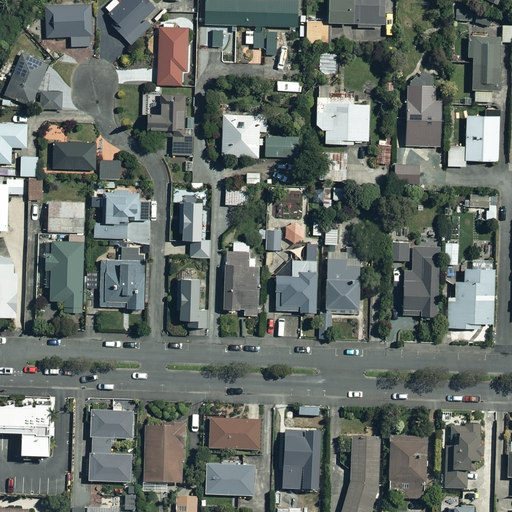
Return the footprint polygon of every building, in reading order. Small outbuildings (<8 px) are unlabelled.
[(110,0),(102,8),(107,13),(105,15),(113,24),(111,26),(129,45),(145,29),(138,22),(155,6),(149,0),(110,0)] [(281,0),(280,0),(203,0),(203,25),(294,27),(294,1),(281,0)] [(355,29),(378,29),(378,25),(381,25),(381,5),(375,5),(375,0),(323,0),(324,24),(355,23),(355,29)] [(91,4),(44,6),(45,37),(69,36),(70,47),(93,46),(91,4)] [(470,10),(454,10),(454,22),(471,21),(470,10)] [(490,18),(476,14),(473,23),(487,27),(490,18)] [(329,26),(305,27),(306,43),(330,43),(329,26)] [(511,26),(501,26),(501,42),(510,42),(511,26)] [(186,29),(157,28),(155,84),(179,85),(179,70),(185,71),(186,29)] [(211,47),(211,29),(201,29),(201,47),(211,47)] [(211,29),(211,47),(220,47),(220,29),(211,29)] [(261,31),(253,31),(253,49),(262,49),(261,31)] [(274,33),(265,33),(265,49),(274,48),(274,33)] [(496,37),(466,37),(466,56),(469,56),(470,90),(473,90),(474,102),(490,101),(490,90),(496,90),(496,37)] [(49,65),(21,52),(1,95),(29,108),(49,65)] [(301,82),(276,82),(275,91),(301,92),(301,82)] [(404,110),(403,110),(403,146),(437,146),(437,100),(434,100),(434,85),(404,85),(404,110)] [(59,92),(39,91),(38,109),(58,110),(59,92)] [(190,136),(194,136),(194,117),(189,117),(189,95),(154,95),(154,114),(142,114),(142,130),(171,130),(171,155),(190,155),(190,136)] [(314,98),(313,124),(318,130),(323,130),(322,144),(352,144),(352,141),(366,141),(365,106),(356,104),(352,101),(350,97),(314,98)] [(219,156),(256,157),(256,146),(260,146),(260,137),(256,137),(256,131),(265,131),(265,120),(259,120),(259,115),(220,115),(219,156)] [(497,116),(464,116),(463,145),(446,145),(445,166),(463,166),(464,160),(496,161),(497,116)] [(26,125),(0,123),(0,163),(9,164),(10,147),(25,148),(26,125)] [(297,137),(263,137),(263,156),(297,156),(297,137)] [(388,140),(375,141),(376,164),(389,163),(388,140)] [(95,143),(52,142),(51,168),(95,169),(95,143)] [(345,154),(318,153),(317,180),(344,181),(345,154)] [(35,156),(19,156),(20,176),(35,176),(35,156)] [(171,184),(184,184),(184,172),(190,172),(190,158),(171,158),(171,184)] [(118,160),(98,161),(99,179),(118,178),(118,160)] [(419,166),(393,166),(393,185),(419,185),(419,166)] [(22,180),(5,179),(5,186),(0,185),(0,230),(5,230),(6,194),(22,194),(22,180)] [(40,180),(28,180),(28,199),(40,199),(40,180)] [(245,184),(224,184),(224,205),(245,205),(245,184)] [(343,188),(332,188),(332,200),(343,200),(343,188)] [(138,192),(102,192),(102,223),(92,223),(92,238),(126,238),(126,220),(148,220),(148,201),(138,201),(138,192)] [(186,240),(197,240),(197,196),(183,196),(182,202),(178,202),(177,240),(186,240)] [(496,207),(495,197),(464,197),(464,207),(496,207)] [(83,203),(46,202),(46,231),(83,232),(83,203)] [(335,230),(323,230),(323,245),(336,244),(335,230)] [(279,232),(265,232),(265,249),(279,249),(279,232)] [(197,240),(186,240),(186,259),(209,259),(209,240),(197,240)] [(400,279),(399,315),(433,316),(434,240),(418,240),(418,242),(392,242),(392,262),(408,262),(408,267),(396,267),(396,279),(400,279)] [(458,241),(442,241),(442,264),(458,264),(458,241)] [(56,300),(56,308),(60,308),(60,311),(79,311),(80,242),(48,242),(48,254),(41,254),(41,269),(48,269),(47,300),(56,300)] [(247,243),(232,243),(232,252),(223,252),(222,309),(242,309),(242,315),(254,315),(255,259),(247,259),(247,243)] [(314,245),(302,244),(302,260),(289,260),(289,276),(274,276),(273,311),(312,312),(314,245)] [(98,258),(97,307),(142,308),(143,259),(137,259),(138,247),(107,247),(107,258),(98,258)] [(264,264),(274,274),(289,260),(279,250),(264,264)] [(12,257),(0,256),(0,317),(14,318),(17,273),(11,272),(12,257)] [(329,312),(355,313),(357,259),(325,258),(323,312),(329,312)] [(492,261),(470,260),(470,269),(462,269),(462,282),(453,282),(453,301),(446,301),(446,327),(478,328),(478,323),(491,323),(492,261)] [(175,278),(176,322),(188,321),(188,327),(205,327),(205,309),(195,309),(195,278),(175,278)] [(323,312),(316,312),(315,339),(329,340),(329,312),(323,312)] [(145,313),(136,313),(137,326),(146,326),(145,313)] [(123,320),(104,320),(103,328),(123,328),(123,320)] [(0,434),(21,435),(20,457),(49,458),(50,407),(34,407),(34,405),(24,408),(17,408),(16,405),(5,408),(0,407),(0,434)] [(129,412),(90,411),(88,482),(127,483),(128,456),(108,455),(108,439),(129,439),(129,412)] [(259,421),(205,419),(204,448),(258,450),(259,421)] [(180,483),(181,421),(142,421),(141,483),(180,483)] [(448,447),(442,447),(443,489),(464,488),(464,471),(477,471),(476,425),(448,425),(448,447)] [(281,433),(281,489),(316,489),(316,433),(281,433)] [(349,480),(338,511),(369,511),(377,489),(376,435),(348,436),(349,480)] [(423,437),(387,437),(386,498),(422,499),(423,437)] [(252,466),(204,464),(203,495),(251,496),(252,466)] [(461,490),(461,499),(475,499),(475,490),(461,490)] [(194,511),(195,498),(174,498),(173,511),(194,511)]
